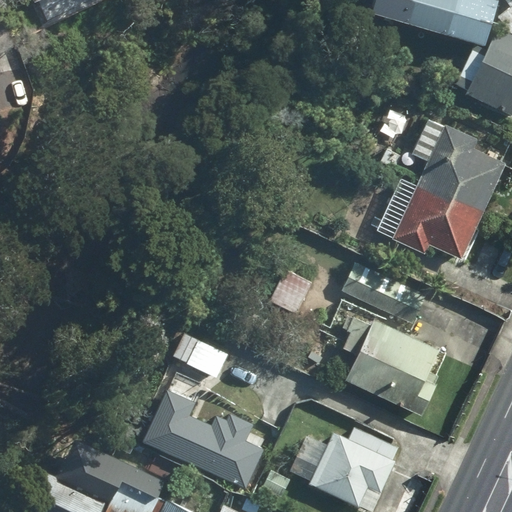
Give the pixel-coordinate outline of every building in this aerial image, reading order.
[(486,3),(477,0),(359,0),(355,13),(472,49),(486,3)] [(511,0),(502,0),(501,1),(506,8),(495,17),(493,32),(487,30),(458,96),(511,119),(511,0)] [(478,141),(445,126),(393,240),(427,255),(431,246),(463,261),(507,163),(475,149),(478,141)] [(423,295),(352,263),(342,277),(338,293),(409,325),(423,295)] [(312,283),(283,269),(267,303),(296,317),(312,283)] [(350,357),(338,381),(414,418),(429,387),(417,381),(431,350),(368,320),(364,327),(343,317),(337,330),(344,333),(336,350),(350,357)] [(183,369),(198,339),(180,329),(165,359),(183,369)] [(168,391),(145,441),(245,487),(263,449),(245,441),(252,426),(231,417),(229,422),(216,417),(212,426),(189,416),(195,403),(168,391)] [(344,441),(328,433),(322,445),(303,435),(293,457),(312,466),(303,485),(353,509),(363,489),(376,495),(398,449),(352,427),(344,441)] [(46,483),(33,477),(18,511),(95,511),(99,503),(102,504),(111,483),(153,500),(160,482),(63,442),(46,483)] [(278,500),(287,479),(267,470),(257,490),(278,500)] [(229,511),(218,506),(212,511),(189,511),(158,498),(151,511),(229,511)]
